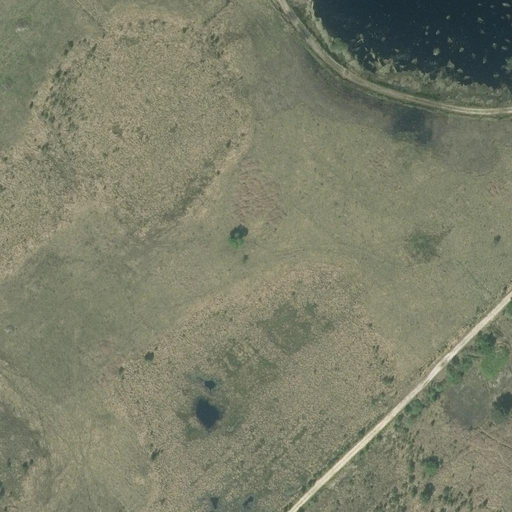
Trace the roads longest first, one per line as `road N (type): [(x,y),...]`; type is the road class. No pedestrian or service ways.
road 1 (track): [(291,511),(511,296)]
road 2 (track): [(281,0),(359,82),(473,112),(511,108)]
